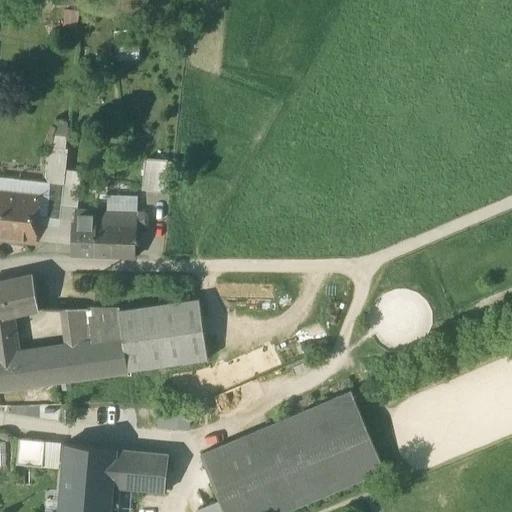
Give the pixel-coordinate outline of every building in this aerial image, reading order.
[(68,150),(48,148),(45,176),(50,184),(64,185),(66,170),(68,150)] [(172,161),(145,159),(142,189),(169,192),(172,161)] [(81,172),(66,170),(64,185),(62,204),(78,206),(81,172)] [(50,184),(20,180),(18,196),(0,194),(0,235),(35,240),(38,216),(46,217),(50,184)] [(64,185),(50,184),(46,217),(60,219),(62,204),(64,185)] [(97,211),(76,210),(75,222),(72,222),(71,254),(96,255),(97,211)] [(145,212),(97,211),(96,255),(135,257),(137,226),(144,227),(147,225),(147,215),(145,212)] [(46,217),(38,216),(35,240),(58,242),(60,219),(46,217)] [(34,274),(0,281),(0,317),(15,314),(43,308),(34,274)] [(201,297),(121,308),(125,338),(130,370),(210,358),(201,297)] [(89,308),(61,308),(66,347),(94,342),(89,308)] [(121,308),(89,308),(94,342),(125,338),(121,308)] [(0,317),(0,356),(21,354),(15,314),(0,317)] [(320,326),(276,340),(281,357),(326,343),(320,326)] [(21,354),(0,356),(0,389),(130,370),(125,338),(94,342),(66,347),(21,354)] [(352,390),(201,454),(220,499),(225,511),(283,511),(385,469),(352,390)] [(157,409),(157,426),(190,426),(190,409),(157,409)] [(45,441),(19,438),(17,464),(42,467),(45,441)] [(116,448),(66,443),(64,465),(115,470),(116,448)] [(169,453),(116,448),(115,470),(114,487),(165,492),(169,453)] [(115,470),(64,465),(60,511),(111,511),(114,488),(114,487),(115,470)] [(225,511),(220,499),(198,509),(199,511),(225,511)]
